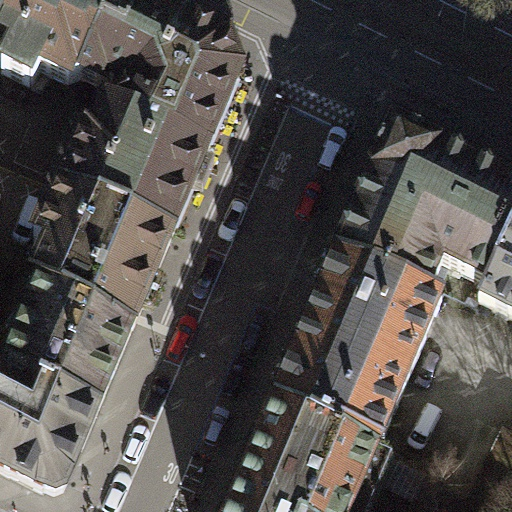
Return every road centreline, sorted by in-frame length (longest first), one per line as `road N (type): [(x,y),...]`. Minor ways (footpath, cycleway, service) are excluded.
road 1 (residential): [(147,511),(363,0)]
road 2 (tertiary): [(511,69),(369,0)]
